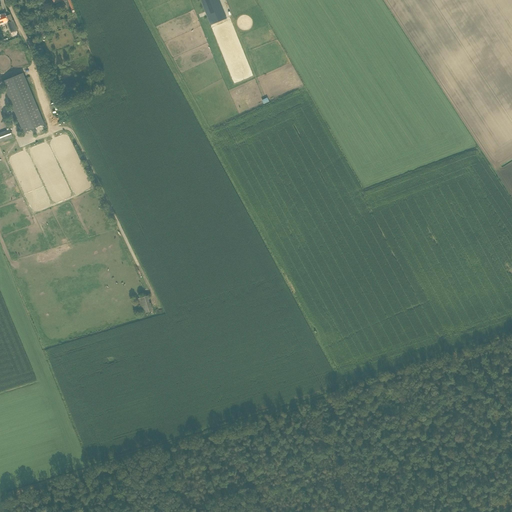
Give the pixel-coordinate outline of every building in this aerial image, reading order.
[(52,0),(54,4),(59,2),(60,2),(62,1),(62,3),(66,1),(69,10),(74,9),(70,0),(52,0)] [(200,0),(210,25),(225,19),(217,0),(200,0)] [(11,32),(17,30),(13,21),(8,23),(11,32)] [(35,30),(39,38),(46,35),(42,26),(35,30)] [(10,46),(23,42),(21,36),(11,39),(9,33),(6,34),(10,46)] [(2,81),(23,133),(44,124),(23,72),(2,81)] [(0,142),(13,138),(9,129),(0,132),(0,142)] [(141,314),(153,310),(149,295),(136,299),(141,314)]
